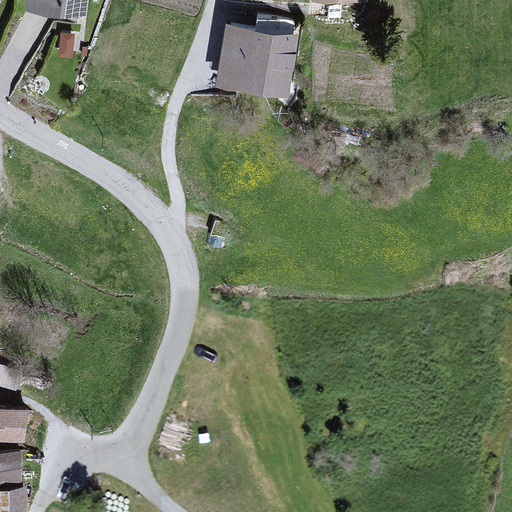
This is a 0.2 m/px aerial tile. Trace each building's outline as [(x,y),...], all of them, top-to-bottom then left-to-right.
[(95,0),(31,0),(31,8),(94,13),(95,0)] [(302,30),(231,20),(223,83),(294,92),(302,30)] [(36,403),(5,400),(1,432),(33,435),(36,403)] [(0,449),(0,478),(29,480),(30,451),(0,449)] [(31,511),(31,485),(0,485),(0,511),(31,511)]
